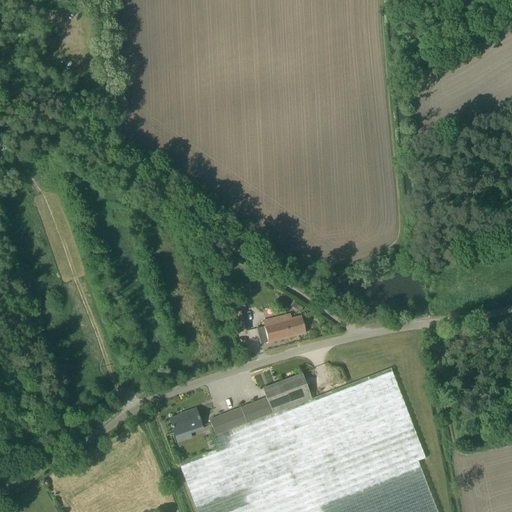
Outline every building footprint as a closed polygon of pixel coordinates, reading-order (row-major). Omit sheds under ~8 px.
[(220,257),(218,262),(219,262),(218,264),(223,266),(227,258),(223,256),(222,258),(220,257)] [(212,274),(220,291),(225,288),(217,272),(212,274)] [(247,331),(243,311),(241,305),(229,308),(235,334),(247,331)] [(301,316),(291,319),(290,313),(262,320),(264,326),(256,328),(260,344),(305,333),(303,323),(301,316)] [(424,458),(394,378),(390,368),(311,399),(302,374),(262,389),(266,398),(209,420),(215,437),(213,438),(217,449),(179,463),(197,511),(435,511),(417,461),(424,458)] [(182,415),(169,419),(175,435),(202,425),(195,409),(182,413),(182,415)]
